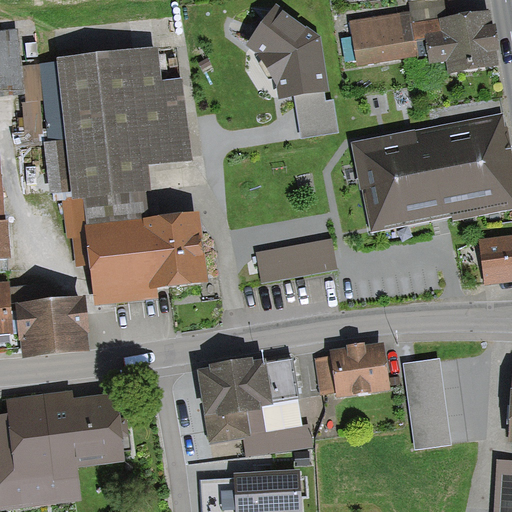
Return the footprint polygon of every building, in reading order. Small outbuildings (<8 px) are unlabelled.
[(444,0),(421,0),(408,2),(410,10),(412,23),(447,17),(444,0)] [(305,27),(276,4),(246,45),(258,54),(277,85),(279,98),(294,96),(325,92),(330,91),(320,36),(307,26),(305,27)] [(412,23),(410,10),(350,20),(357,66),(417,56),(415,41),(412,23)] [(493,24),(491,10),(447,17),(412,23),(415,41),(426,39),(430,64),(446,61),(448,73),(500,65),(497,51),(501,50),(496,24),(493,24)] [(0,96),(25,94),(22,66),(19,29),(0,30),(0,96)] [(82,198),(86,225),(154,217),(148,164),(192,160),(182,77),(162,81),(158,47),(57,57),(57,62),(66,139),(48,141),(44,142),(50,194),(71,190),(72,199),(82,198)] [(57,62),(40,64),(44,100),(48,141),(66,139),(57,62)] [(40,64),(22,66),(25,94),(26,102),(40,101),(44,100),(40,64)] [(325,92),(294,96),(301,139),(339,133),(334,100),(326,101),(325,92)] [(43,139),(40,101),(26,102),(22,102),(25,141),(43,139)] [(511,195),(498,118),(353,144),(368,232),(511,206),(511,195)] [(0,150),(0,258),(11,258),(8,221),(5,221),(0,150)] [(76,266),(90,265),(86,225),(82,198),(72,199),(63,200),(68,239),(73,239),(76,266)] [(208,281),(199,211),(154,217),(86,225),(90,265),(96,307),(158,299),(157,287),(208,281)] [(511,233),(472,238),(476,278),(511,273),(511,233)] [(332,238),(256,252),(262,282),(338,268),(332,238)] [(9,281),(0,281),(0,334),(14,333),(9,281)] [(85,296),(16,302),(22,358),(91,351),(85,296)] [(336,393),(337,398),(391,390),(384,342),(365,344),(365,342),(346,345),(347,347),(330,349),(331,356),(336,393)] [(210,367),(197,370),(209,445),(243,439),(266,435),(266,432),(261,406),(274,404),(273,402),(267,363),(266,358),(254,360),(253,356),(209,364),(210,367)] [(336,393),(331,356),(314,358),(320,395),(336,393)] [(441,358),(404,363),(415,450),(453,445),(441,358)] [(292,359),(267,363),(273,402),(298,398),(292,359)] [(73,390),(6,399),(7,413),(0,414),(0,511),(82,501),(78,467),(125,461),(116,393),(74,398),(73,390)] [(303,426),(298,398),(273,402),(274,404),(261,406),(266,432),(303,426)] [(310,425),(303,426),(266,432),(266,435),(243,439),(246,458),(314,447),(310,425)] [(511,511),(511,460),(497,460),(494,511),(511,511)] [(301,511),(300,469),(233,473),(233,478),(201,480),(202,511),(301,511)]
